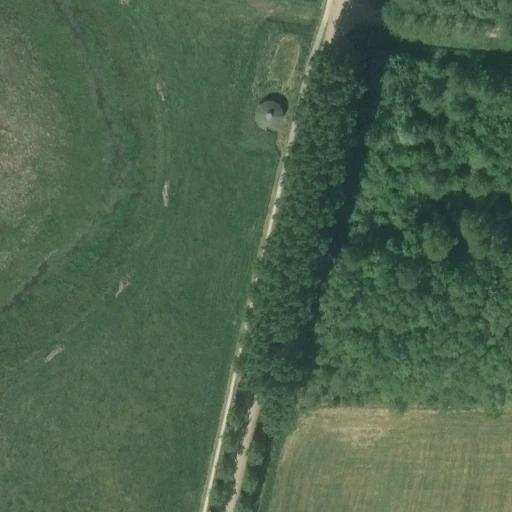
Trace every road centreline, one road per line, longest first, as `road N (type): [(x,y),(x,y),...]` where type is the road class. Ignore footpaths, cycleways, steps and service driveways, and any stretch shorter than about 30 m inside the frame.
road 1 (track): [(227,511),(341,10)]
road 2 (track): [(511,30),(341,10)]
